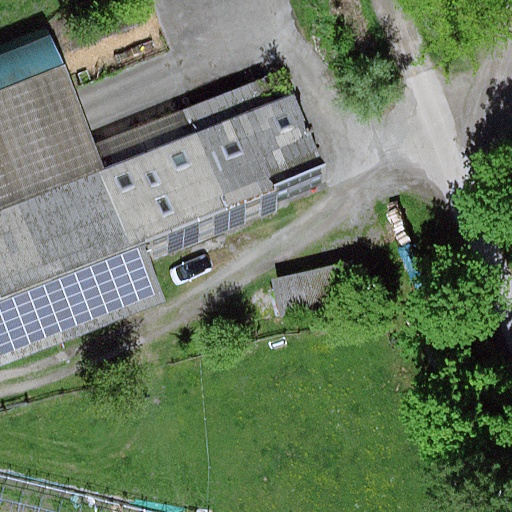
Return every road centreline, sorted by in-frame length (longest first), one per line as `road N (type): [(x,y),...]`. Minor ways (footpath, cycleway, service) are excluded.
road 1 (track): [(511,326),(435,121)]
road 2 (track): [(435,121),(501,86),(511,27)]
road 3 (track): [(435,121),(387,0)]
